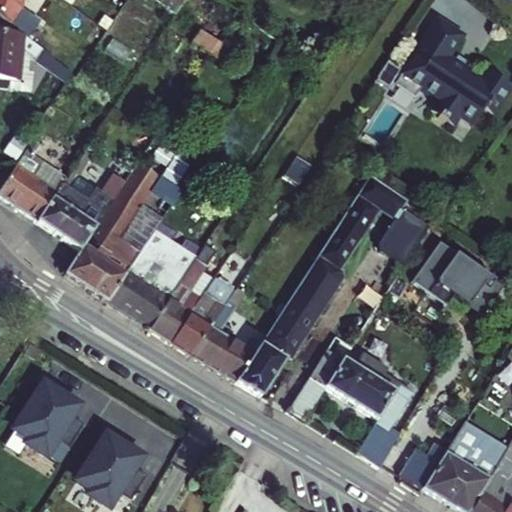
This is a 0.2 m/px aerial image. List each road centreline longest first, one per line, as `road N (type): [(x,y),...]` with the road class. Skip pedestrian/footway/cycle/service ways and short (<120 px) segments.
road 1 (secondary): [(277,439),(0,266)]
road 2 (unknown): [(390,508),(457,355),(454,316)]
road 3 (secondary): [(397,511),(277,439)]
